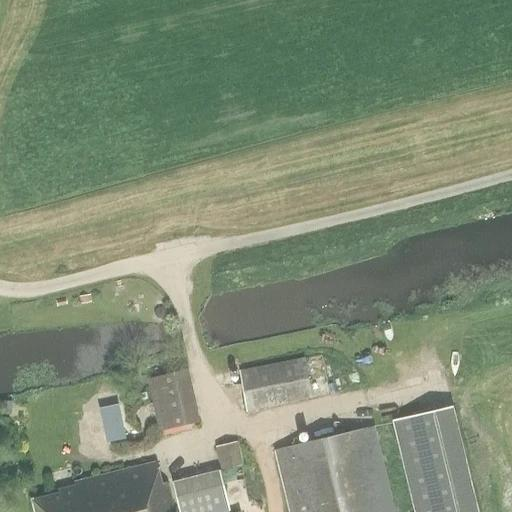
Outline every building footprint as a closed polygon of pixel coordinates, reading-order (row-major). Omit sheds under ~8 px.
[(238,372),(246,412),(312,398),(304,358),(238,372)] [(161,433),(201,425),(189,373),(150,381),(161,433)] [(414,511),(481,511),(456,405),(393,421),(414,511)] [(121,422),(104,425),(108,441),(125,438),(121,422)] [(289,511),(394,511),(374,427),(275,452),(289,511)] [(220,471),(243,466),(237,442),(215,447),(220,471)] [(163,485),(158,464),(75,483),(76,487),(58,491),(59,494),(32,501),(35,511),(228,511),(220,473),(168,486),(167,484),(163,485)]
